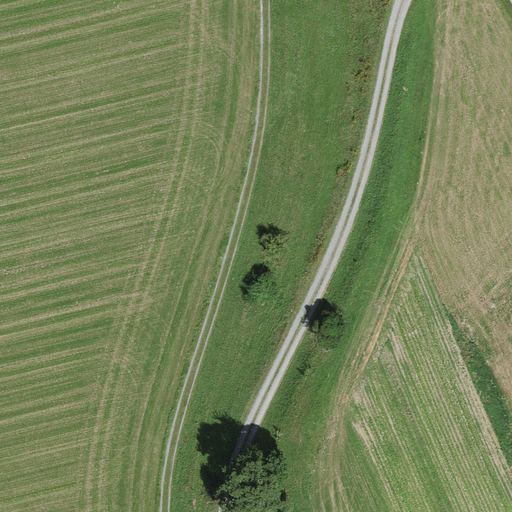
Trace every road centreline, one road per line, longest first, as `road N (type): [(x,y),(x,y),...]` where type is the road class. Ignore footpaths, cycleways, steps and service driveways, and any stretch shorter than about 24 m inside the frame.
road 1 (track): [(402,0),(360,175),(328,263),(249,416),(222,511)]
road 2 (track): [(163,511),(171,438),(241,200),(260,91),(259,0)]
